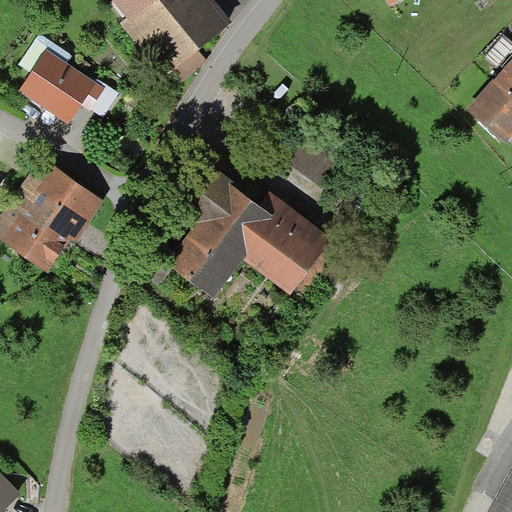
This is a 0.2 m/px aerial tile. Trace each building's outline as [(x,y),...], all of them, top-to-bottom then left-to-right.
[(111,0),(127,21),(154,0),(111,0)] [(212,0),(154,0),(127,21),(120,26),(162,79),(172,72),(198,51),(232,25),(212,0)] [(382,0),(390,11),(405,0),(382,0)] [(511,40),(504,35),(489,57),(500,65),(511,48),(511,40)] [(41,49),(18,85),(62,113),(74,95),(97,110),(111,88),(97,79),(94,84),(41,49)] [(207,63),(198,51),(172,72),(181,83),(207,63)] [(511,60),(467,111),(505,145),(511,137),(511,60)] [(297,129),(276,158),(331,197),(352,168),(297,129)] [(40,159),(0,218),(0,238),(48,271),(71,236),(78,241),(104,202),(40,159)] [(187,240),(167,265),(214,301),(245,262),(288,296),(330,242),(273,198),(264,211),(201,162),(166,206),(195,229),(187,240)] [(511,511),(511,469),(488,511),(511,511)] [(0,511),(2,511),(20,494),(0,474),(0,511)]
